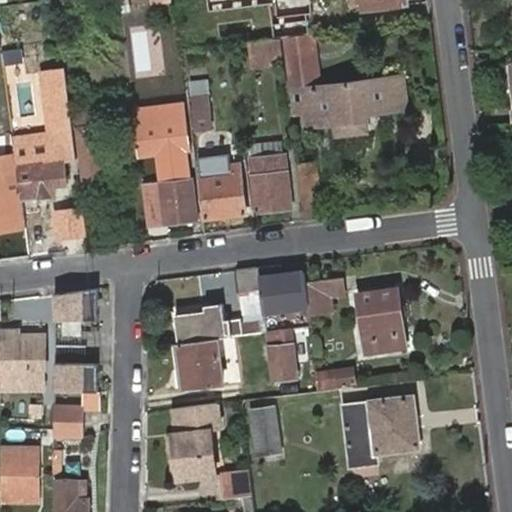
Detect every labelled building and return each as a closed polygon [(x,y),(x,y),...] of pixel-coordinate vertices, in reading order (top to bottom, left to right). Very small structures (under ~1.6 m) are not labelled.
[(312,0),(206,0),(208,12),(276,3),(279,24),(315,19),(312,0)] [(363,9),(408,4),(408,0),(359,0),(359,2),(363,2),(363,9)] [(253,63),(284,61),(281,36),(250,40),(253,63)] [(290,65),(291,77),(315,74),(311,47),(291,51),(292,64),(290,65)] [(19,166),(39,163),(66,160),(78,158),(66,67),(40,70),(48,132),(15,136),(18,154),(19,166)] [(335,121),(368,117),(367,110),(406,105),(402,77),(307,89),(312,124),(335,121)] [(197,97),(200,126),(216,124),(212,95),(197,97)] [(191,103),(134,111),(141,163),(161,160),(164,185),(145,187),(152,240),(209,232),(191,103)] [(371,131),(368,117),(335,121),(337,134),(371,131)] [(81,138),(98,135),(101,134),(99,120),(78,122),(81,138)] [(105,194),(98,135),(81,138),(89,197),(105,194)] [(251,142),(253,166),(288,160),(286,138),(251,142)] [(201,154),(203,168),(211,167),(231,164),(239,163),(238,149),(201,154)] [(9,197),(24,195),(19,166),(18,154),(4,155),(4,159),(9,197)] [(13,227),(28,225),(25,199),(24,195),(9,197),(4,159),(0,158),(0,216),(12,215),(13,227)] [(24,195),(25,199),(56,194),(55,186),(69,184),(66,160),(39,163),(19,166),(24,195)] [(294,209),(288,160),(253,166),(259,213),(294,209)] [(212,175),(211,167),(203,168),(210,218),(249,214),(242,162),(239,163),(231,164),(233,173),(212,175)] [(301,165),(309,221),(324,219),(318,163),(301,165)] [(231,164),(211,167),(212,175),(233,173),(231,164)] [(0,228),(13,227),(12,215),(0,216),(0,228)] [(289,312),(284,266),(259,270),(262,292),(264,309),(265,321),(290,318),(289,312)] [(262,292),(259,270),(236,273),(239,295),(262,292)] [(306,283),(309,311),(327,310),(326,296),(341,295),(341,279),(306,283)] [(359,294),(366,354),(406,349),(398,291),(359,294)] [(262,292),(239,295),(242,312),(264,309),(262,292)] [(89,302),(72,302),(73,332),(89,332),(89,302)] [(230,337),(259,334),(257,324),(240,326),(239,326),(238,321),(229,322),(224,322),(223,305),(205,307),(206,311),(175,315),(179,343),(218,339),(230,337)] [(309,311),(289,312),(290,318),(291,330),(310,328),(309,311)] [(267,333),(291,330),(290,318),(265,321),(267,333)] [(267,333),(273,381),(296,379),(291,330),(267,333)] [(3,332),(3,371),(5,371),(5,384),(25,385),(25,382),(28,382),(29,373),(25,373),(25,370),(41,370),(44,370),(45,336),(20,336),(20,331),(3,332)] [(218,339),(179,343),(185,386),(223,382),(218,339)] [(5,371),(3,371),(1,370),(1,380),(0,385),(0,391),(41,392),(41,370),(25,370),(25,373),(29,373),(28,382),(25,382),(25,385),(5,384),(5,371)] [(352,371),(316,375),(317,389),(352,385),(352,371)] [(416,398),(344,405),(352,465),(381,462),(381,454),(423,448),(416,398)] [(172,435),(177,480),(216,476),(211,432),(220,431),(217,404),(174,409),(177,435),(172,435)] [(83,405),(55,406),(56,429),(56,437),(83,439),(83,405)] [(249,411),(253,457),(280,454),(274,408),(249,411)] [(2,486),(0,486),(0,497),(11,498),(11,488),(39,488),(40,457),(15,457),(16,451),(2,451),(2,486)] [(249,479),(248,470),(220,473),(223,499),(251,496),(249,479)] [(92,511),(92,499),(80,498),(80,480),(59,480),(59,511),(92,511)]
